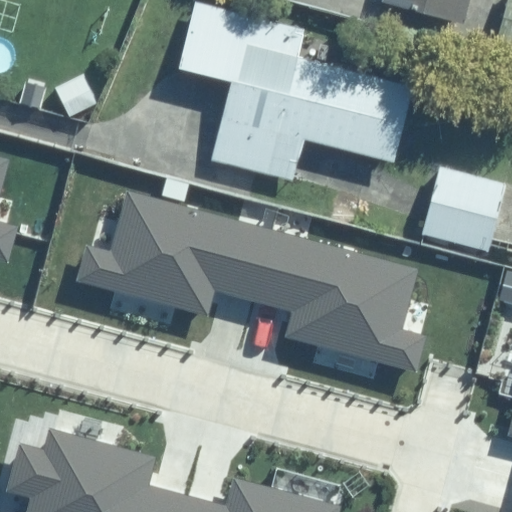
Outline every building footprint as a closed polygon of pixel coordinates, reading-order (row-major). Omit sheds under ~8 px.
[(416,87),(302,57),(309,29),(200,0),(198,0),(179,72),(233,86),(214,158),(295,179),(305,140),(395,164),(416,87)] [(386,0),(385,4),(464,24),(470,0),(386,0)] [(511,0),(508,0),(496,55),(511,59),(511,0)] [(0,182),(12,134),(0,130),(0,182)] [(414,258),(89,165),(67,272),(392,365),(414,258)] [(510,187),(436,166),(416,237),(490,258),(510,187)] [(511,511),(511,279),(509,278),(440,511),(511,511)] [(305,511),(0,429),(0,511),(305,511)]
